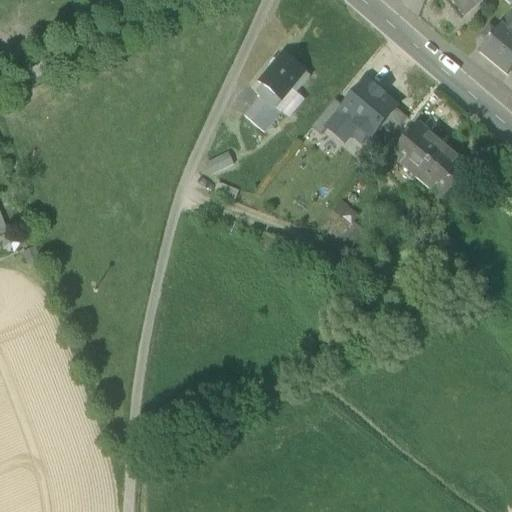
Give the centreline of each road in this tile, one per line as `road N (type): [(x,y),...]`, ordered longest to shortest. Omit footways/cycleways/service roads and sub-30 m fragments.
road 1 (tertiary): [(511,131),(361,0)]
road 2 (unknown): [(178,199),(352,259)]
